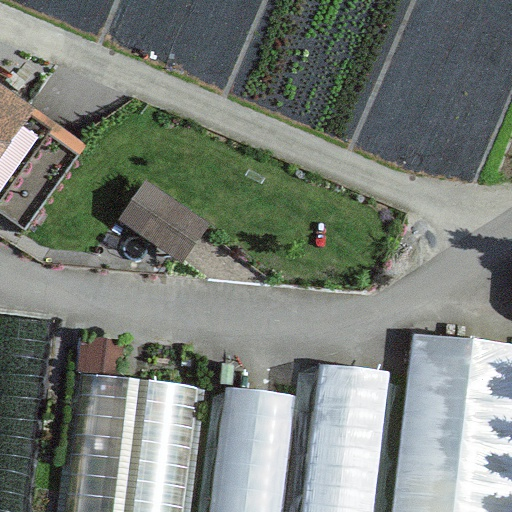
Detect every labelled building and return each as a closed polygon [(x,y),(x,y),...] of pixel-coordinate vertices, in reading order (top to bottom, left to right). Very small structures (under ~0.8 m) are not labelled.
[(0,190),(50,121),(0,85),(0,190)] [(120,234),(194,268),(216,220),(143,186),(120,234)] [(511,511),(511,358),(415,349),(399,511),(511,511)] [(370,511),(383,377),(318,371),(304,511),(370,511)] [(184,511),(199,389),(84,376),(68,511),(184,511)] [(276,511),(288,401),(222,394),(210,511),(276,511)]
